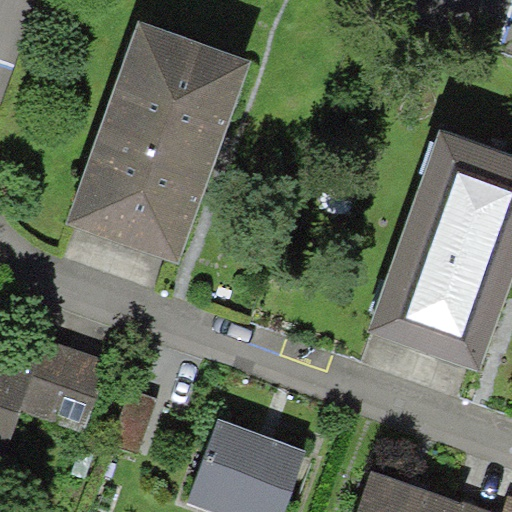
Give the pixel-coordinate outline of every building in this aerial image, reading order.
[(126,22),(54,221),(170,263),(243,64),(126,22)] [(511,158),(434,129),(360,328),(476,371),(511,274),(511,158)] [(0,477),(24,411),(82,431),(105,369),(0,331),(0,477)] [(212,511),(281,511),(307,442),(224,412),(190,504),(212,511)] [(454,511),(460,499),(369,467),(353,511),(454,511)]
